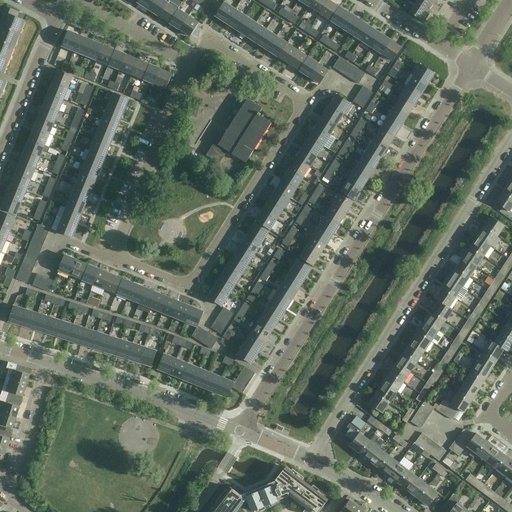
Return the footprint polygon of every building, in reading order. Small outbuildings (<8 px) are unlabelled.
[(138,0),(137,2),(148,9),(153,0),(138,0)] [(164,0),(153,0),(148,9),(158,15),(167,2),(164,0)] [(313,0),(309,6),(319,13),(327,0),(313,0)] [(329,0),(327,0),(319,13),(330,20),(339,6),(329,0)] [(430,0),(417,0),(415,3),(429,12),(435,3),(430,0)] [(167,2),(158,15),(169,22),(177,9),(167,2)] [(215,15),(226,22),(235,9),(224,2),(215,15)] [(429,12),(415,3),(409,13),(423,22),(429,12)] [(339,6),(330,20),(340,27),(349,13),(339,6)] [(0,95),(6,81),(0,78),(0,72),(3,73),(25,20),(17,17),(19,12),(6,7),(4,12),(6,13),(0,28),(0,95)] [(177,9),(169,22),(179,29),(188,15),(177,9)] [(235,9),(226,22),(236,29),(245,16),(235,9)] [(349,13),(340,27),(351,33),(359,20),(349,13)] [(188,15),(179,29),(190,36),(198,22),(188,15)] [(245,16),(236,29),(247,36),(255,22),(245,16)] [(359,20),(351,33),(361,40),(370,27),(359,20)] [(255,22),(247,36),(257,43),(266,29),(255,22)] [(370,27),(361,40),(371,47),(380,33),(370,27)] [(266,29),(257,43),(267,50),(276,36),(266,29)] [(62,46),(74,51),(80,36),(68,31),(62,46)] [(380,33),(371,47),(382,54),(391,40),(380,33)] [(80,36),(74,51),(85,55),(92,40),(80,36)] [(276,36),(267,50),(278,56),(287,43),(276,36)] [(92,40),(85,55),(97,60),(103,45),(92,40)] [(391,40),(382,54),(392,61),(401,47),(391,40)] [(287,43),(278,56),(288,63),(297,50),(287,43)] [(103,45),(97,60),(108,65),(114,50),(103,45)] [(114,50),(108,65),(120,69),(126,54),(114,50)] [(297,50),(288,63),(299,70),(307,56),(297,50)] [(126,54),(120,69),(131,74),(137,59),(126,54)] [(307,56),(299,70),(309,77),(318,63),(307,56)] [(333,67),(338,70),(344,60),(339,57),(333,67)] [(137,59),(131,74),(143,79),(149,64),(137,59)] [(344,60),(338,70),(343,73),(349,64),(344,60)] [(318,63),(309,77),(320,84),(329,70),(318,63)] [(149,64),(143,79),(154,84),(160,69),(149,64)] [(349,64),(343,73),(348,77),(354,67),(349,64)] [(420,65),(414,75),(427,84),(434,73),(420,65)] [(354,67),(348,77),(353,80),(360,70),(354,67)] [(160,69),(154,84),(166,88),(172,73),(160,69)] [(58,70),(53,82),(68,88),(73,76),(58,70)] [(360,70),(353,80),(358,83),(365,73),(360,70)] [(414,75),(407,86),(421,94),(427,84),(414,75)] [(53,82),(48,93),(63,99),(68,88),(53,82)] [(135,98),(137,92),(139,88),(134,86),(130,96),(135,98)] [(363,86),(359,91),(369,98),(373,92),(363,86)] [(407,86),(400,96),(414,105),(421,94),(407,86)] [(359,91),(356,96),(366,103),(369,98),(359,91)] [(113,92),(108,104),(123,110),(128,98),(113,92)] [(48,93),(44,105),(59,111),(63,99),(48,93)] [(336,94),(329,105),(343,114),(350,103),(336,94)] [(366,103),(356,96),(353,101),(363,108),(366,103)] [(400,96),(394,107),(407,115),(414,105),(400,96)] [(262,107),(248,98),(235,118),(231,116),(227,122),(230,125),(218,144),(215,141),(206,154),(220,163),(228,151),(246,162),(271,122),(260,115),(260,113),(259,112),(262,107)] [(108,104),(104,116),(119,122),(123,110),(108,104)] [(44,105),(39,116),(54,122),(59,111),(44,105)] [(329,105),(323,116),(336,124),(343,114),(329,105)] [(394,107),(387,117),(401,126),(407,115),(394,107)] [(39,116),(34,127),(49,134),(54,122),(39,116)] [(104,116),(99,127),(114,133),(119,122),(104,116)] [(323,116),(316,126),(330,135),(336,124),(323,116)] [(387,117),(381,128),(394,136),(401,126),(387,117)] [(316,126),(309,137),(323,145),(330,135),(316,126)] [(34,127),(29,139),(44,145),(49,134),(34,127)] [(99,127),(94,139),(109,145),(114,133),(99,127)] [(381,128),(374,138),(388,147),(394,136),(381,128)] [(309,137),(303,147),(317,156),(323,145),(309,137)] [(374,138),(367,149),(381,157),(388,147),(374,138)] [(29,139),(25,150),(40,157),(44,145),(29,139)] [(94,139),(90,150),(105,156),(109,145),(94,139)] [(303,147),(296,157),(310,166),(317,156),(303,147)] [(181,175),(190,154),(175,148),(167,168),(181,175)] [(367,149),(361,159),(374,168),(381,157),(367,149)] [(25,150),(20,162),(35,168),(40,157),(25,150)] [(90,150),(85,162),(100,168),(105,156),(90,150)] [(296,157),(289,168),(303,177),(310,166),(296,157)] [(361,159),(354,170),(368,178),(374,168),(361,159)] [(20,162),(15,173),(30,179),(35,168),(20,162)] [(85,162),(80,173),(95,179),(100,168),(85,162)] [(289,168),(283,179),(296,187),(303,177),(289,168)] [(354,170),(348,180),(361,189),(368,178),(354,170)] [(15,173),(11,185),(26,191),(30,179),(15,173)] [(80,173),(75,185),(90,191),(95,179),(80,173)] [(283,179),(276,189),(290,198),(296,187),(283,179)] [(361,189),(348,180),(341,191),(354,199),(361,189)] [(511,183),(509,182),(502,192),(511,198),(511,183)] [(11,185),(6,196),(21,202),(26,191),(11,185)] [(75,185),(71,196),(86,202),(90,191),(75,185)] [(276,189),(269,199),(283,208),(290,198),(276,189)] [(297,203),(302,205),(308,195),(304,192),(297,203)] [(511,206),(511,198),(502,192),(495,202),(509,212),(511,206)] [(339,193),(332,204),(346,213),(352,202),(339,193)] [(21,202),(6,196),(1,208),(16,214),(21,202)] [(71,196),(66,208),(81,214),(86,202),(71,196)] [(269,199),(263,210),(276,219),(283,208),(269,199)] [(332,204),(325,215),(339,223),(346,213),(332,204)] [(66,208),(61,219),(76,225),(81,214),(66,208)] [(0,210),(0,224),(10,229),(15,217),(0,210)] [(276,219),(263,210),(256,221),(270,229),(276,219)] [(325,215),(319,225),(332,234),(339,223),(325,215)] [(491,216),(484,226),(497,236),(504,225),(491,216)] [(76,225),(61,219),(56,231),(71,237),(76,225)] [(254,223),(247,234),(261,243),(268,232),(254,223)] [(0,224),(0,238),(5,241),(10,229),(0,224)] [(39,224),(36,229),(47,234),(49,228),(41,224),(39,224)] [(319,225),(312,236),(326,244),(332,234),(319,225)] [(484,226),(477,237),(490,246),(497,236),(484,226)] [(36,229),(34,234),(45,239),(47,234),(36,229)] [(34,234),(32,240),(43,244),(45,239),(34,234)] [(247,234),(241,245),(254,253),(261,243),(247,234)] [(312,236),(305,246),(319,255),(326,244),(312,236)] [(477,237),(470,247),(483,256),(490,246),(477,237)] [(32,240),(29,245),(40,250),(43,244),(32,240)] [(29,245),(27,251),(38,255),(40,250),(29,245)] [(241,245),(234,255),(248,264),(254,253),(241,245)] [(319,255),(305,246),(298,257),(312,266),(319,255)] [(470,247),(463,257),(476,266),(483,256),(470,247)] [(27,251),(25,256),(36,261),(38,255),(27,251)] [(58,270),(70,275),(76,260),(64,255),(58,270)] [(234,255),(227,265),(241,274),(248,264),(234,255)] [(25,256),(23,262),(34,266),(36,261),(25,256)] [(463,257),(456,267),(469,277),(476,266),(463,257)] [(76,260),(70,275),(81,279),(87,264),(76,260)] [(297,260),(290,270),(304,279),(311,268),(297,260)] [(20,267),(26,270),(31,272),(34,266),(23,262),(20,267)] [(511,266),(505,262),(502,266),(508,270),(511,266)] [(87,264),(81,279),(93,284),(99,269),(87,264)] [(227,265),(221,276),(234,284),(241,274),(227,265)] [(26,270),(20,267),(16,278),(21,281),(26,270)] [(456,267),(449,278),(462,287),(469,277),(456,267)] [(6,276),(12,278),(15,271),(7,268),(4,275),(6,276)] [(99,269),(93,284),(90,291),(101,295),(104,289),(110,274),(99,269)] [(26,270),(21,281),(27,283),(31,272),(26,270)] [(290,270),(283,281),(297,290),(304,279),(290,270)] [(500,270),(497,275),(503,279),(506,274),(500,270)] [(32,285),(37,287),(42,276),(37,274),(32,285)] [(110,274),(104,289),(116,293),(122,279),(110,274)] [(497,275),(494,279),(500,283),(503,279),(497,275)] [(42,276),(37,287),(43,290),(48,279),(42,276)] [(221,276),(214,286),(228,295),(234,284),(221,276)] [(449,278),(442,288),(455,297),(460,301),(467,290),(462,287),(449,278)] [(48,279),(43,290),(49,292),(53,281),(48,279)] [(122,279),(116,293),(127,298),(133,283),(122,279)] [(494,279),(491,283),(498,287),(500,283),(494,279)] [(283,281),(277,291),(291,300),(297,290),(283,281)] [(133,283),(127,298),(139,303),(145,288),(133,283)] [(498,287),(491,283),(489,287),(495,291),(498,287)] [(228,295),(214,286),(207,297),(221,306),(228,295)] [(145,288),(139,303),(137,308),(148,313),(150,307),(156,293),(145,288)] [(442,288),(435,298),(452,310),(448,307),(455,297),(442,288)] [(277,291),(270,302),(284,311),(291,300),(277,291)] [(486,291),(483,295),(489,299),(492,295),(486,291)] [(156,293),(150,307),(162,312),(168,297),(156,293)] [(483,295),(481,299),(487,303),(489,299),(483,295)] [(99,300),(88,297),(87,300),(85,304),(97,307),(99,300)] [(168,297),(162,312),(173,317),(179,302),(168,297)] [(438,301),(432,311),(445,320),(452,310),(435,298),(438,301)] [(481,299),(478,304),(484,308),(487,303),(481,299)] [(66,307),(72,309),(74,303),(68,301),(66,307)] [(179,302),(173,317),(185,322),(191,307),(179,302)] [(270,302),(264,312),(277,321),(284,311),(270,302)] [(484,308),(478,304),(475,308),(481,312),(484,308)] [(8,321),(20,325),(25,309),(13,305),(8,321)] [(191,307),(185,322),(196,326),(203,312),(191,307)] [(223,307),(220,312),(230,319),(233,314),(223,307)] [(25,309),(20,325),(32,329),(37,313),(25,309)] [(432,311),(425,321),(438,330),(445,320),(432,311)] [(220,312),(217,317),(227,324),(230,319),(220,312)] [(264,312),(257,323),(271,332),(277,321),(264,312)] [(473,312),(470,316),(476,320),(479,316),(473,312)] [(37,313),(32,329),(45,333),(50,317),(37,313)] [(470,316),(467,320),(473,324),(476,320),(470,316)] [(50,317),(45,333),(57,337),(62,320),(50,317)] [(217,317),(214,322),(224,329),(227,324),(217,317)] [(62,320),(57,337),(68,340),(73,324),(62,320)] [(467,320),(464,324),(470,328),(473,324),(467,320)] [(425,321),(418,332),(431,341),(438,330),(425,321)] [(224,329),(214,322),(210,327),(220,334),(224,329)] [(511,325),(507,322),(500,332),(511,339),(511,325)] [(257,323),(250,333),(264,342),(271,332),(257,323)] [(73,324),(68,340),(80,344),(84,328),(73,324)] [(470,328),(464,324),(462,328),(468,332),(470,328)] [(191,336),(196,339),(203,329),(198,326),(191,336)] [(84,328),(80,344),(91,348),(96,332),(84,328)] [(203,329),(196,339),(201,342),(204,337),(208,332),(203,329)] [(96,332),(91,348),(103,351),(108,335),(96,332)] [(208,332),(204,337),(214,344),(218,339),(208,332)] [(418,332),(411,342),(424,351),(431,341),(418,332)] [(490,340),(490,341),(507,352),(511,344),(511,339),(500,332),(494,343),(490,340)] [(250,333),(244,344),(257,352),(264,342),(250,333)] [(459,333),(456,337),(462,341),(465,337),(459,333)] [(108,335),(103,351),(115,355),(120,339),(108,335)] [(204,337),(201,342),(211,349),(214,344),(204,337)] [(456,337),(453,341),(460,345),(462,341),(456,337)] [(120,339),(115,355),(127,359),(132,343),(120,339)] [(453,341),(451,345),(457,349),(460,345),(453,341)] [(490,341),(483,351),(497,360),(503,349),(507,352),(490,341)] [(411,342),(404,352),(417,361),(424,351),(411,342)] [(132,343),(127,359),(138,362),(143,346),(132,343)] [(257,352),(244,344),(237,355),(251,363),(257,352)] [(457,349),(451,345),(448,349),(454,353),(457,349)] [(143,346),(138,362),(151,366),(156,350),(143,346)] [(483,351),(477,362),(490,370),(497,360),(483,351)] [(404,352),(397,362),(410,371),(417,361),(404,352)] [(445,353),(443,357),(449,361),(451,357),(445,353)] [(157,369),(169,373),(175,358),(163,354),(157,369)] [(443,357),(440,362),(446,366),(449,361),(443,357)] [(175,358),(169,373),(181,378),(187,363),(175,358)] [(8,369),(5,379),(26,385),(31,369),(8,362),(6,368),(8,369)] [(397,362),(390,373),(403,382),(410,371),(397,362)] [(440,362),(437,366),(443,370),(446,366),(440,362)] [(477,362),(470,372),(484,381),(490,370),(477,362)] [(187,363),(181,378),(192,383),(198,368),(187,363)] [(443,370),(437,366),(434,370),(440,374),(443,370)] [(244,367),(241,372),(251,378),(254,373),(244,367)] [(198,368),(192,383),(204,388),(210,373),(198,368)] [(241,372),(238,377),(248,383),(251,378),(241,372)] [(470,372),(463,383),(477,391),(484,381),(470,372)] [(210,373),(204,388),(215,392),(221,377),(210,373)] [(390,373),(383,383),(396,392),(403,382),(390,373)] [(432,374),(429,378),(435,382),(438,378),(432,374)] [(221,377),(215,392),(227,397),(231,387),(233,382),(221,377)] [(238,377),(234,382),(245,388),(248,383),(238,377)] [(435,382),(429,378),(426,382),(432,387),(435,382)] [(26,385),(5,379),(0,395),(6,396),(21,401),(26,385)] [(234,382),(231,387),(242,393),(245,388),(234,382)] [(383,383),(376,393),(389,402),(396,392),(383,383)] [(463,383),(457,393),(470,402),(477,391),(463,383)] [(423,387),(419,393),(424,396),(428,390),(423,387)] [(389,402),(376,393),(368,404),(382,413),(389,402)] [(424,396),(419,393),(415,399),(420,402),(424,396)] [(470,402),(457,393),(450,404),(464,412),(470,402)] [(0,394),(0,412),(16,417),(21,401),(6,396),(0,395),(0,394)] [(436,410),(441,413),(448,403),(443,399),(436,410)] [(424,401),(420,406),(431,413),(434,408),(424,401)] [(448,403),(441,413),(447,416),(453,406),(448,403)] [(420,406),(417,411),(427,418),(431,413),(420,406)] [(453,406),(447,416),(452,419),(458,409),(453,406)] [(410,407),(406,413),(410,416),(414,410),(410,407)] [(417,411),(414,416),(424,423),(427,418),(417,411)] [(0,429),(11,433),(16,417),(0,412),(0,429)] [(410,416),(406,413),(402,420),(406,422),(410,416)] [(344,435),(352,441),(359,432),(359,433),(366,423),(356,416),(348,426),(350,428),(344,435)] [(424,423),(414,416),(410,421),(421,428),(424,423)] [(373,423),(379,428),(382,424),(376,419),(373,423)] [(382,424),(379,428),(384,432),(387,428),(382,424)] [(11,433),(0,429),(0,447),(6,449),(11,433)] [(463,429),(460,434),(469,441),(473,436),(463,429)] [(359,453),(369,440),(359,433),(359,432),(352,441),(349,445),(359,453)] [(415,442),(419,446),(427,436),(422,433),(415,442)] [(476,433),(473,436),(469,441),(467,444),(466,446),(472,450),(469,455),(473,458),(476,454),(486,441),(476,433)] [(393,438),(398,443),(401,439),(396,434),(393,438)] [(460,434),(456,439),(466,446),(467,444),(469,441),(460,434)] [(427,436),(419,446),(424,450),(431,440),(427,436)] [(401,439),(398,443),(404,447),(407,443),(401,439)] [(456,439),(452,443),(462,451),(466,446),(456,439)] [(369,440),(359,453),(369,461),(379,448),(369,440)] [(431,440),(424,450),(429,453),(436,443),(431,440)] [(486,441),(476,454),(486,461),(496,448),(486,441)] [(436,443),(429,453),(434,457),(441,447),(436,443)] [(462,451),(452,443),(449,448),(458,455),(462,451)] [(424,450),(419,446),(418,445),(416,449),(415,449),(421,453),(424,450)] [(441,447),(434,457),(439,460),(446,451),(441,447)] [(379,448),(369,461),(379,468),(389,455),(379,448)] [(496,448),(486,461),(496,469),(505,456),(496,448)] [(427,457),(430,454),(429,453),(424,450),(421,453),(427,458),(427,457)] [(389,455),(379,468),(389,476),(399,463),(389,455)] [(511,460),(505,456),(496,469),(506,476),(511,467),(511,460)] [(454,471),(458,465),(454,462),(449,468),(454,471)] [(399,463),(389,476),(398,483),(408,470),(399,463)] [(432,468),(438,473),(441,469),(435,464),(432,468)] [(316,511),(317,511),(327,499),(285,467),(275,480),(278,482),(276,484),(271,487),(270,486),(246,496),(245,493),(240,495),(230,487),(210,511),(231,511),(241,499),(243,501),(245,499),(247,499),(252,511),(277,501),(275,497),(287,493),(289,491),(316,511)] [(441,469),(438,473),(444,477),(447,473),(441,469)] [(408,470),(398,483),(408,491),(418,478),(408,470)] [(470,474),(465,480),(469,483),(474,477),(470,474)] [(474,477),(469,483),(473,486),(478,480),(474,477)] [(418,478),(408,491),(418,498),(428,485),(418,478)] [(478,480),(473,486),(477,489),(482,483),(478,480)] [(428,485),(418,498),(428,506),(438,493),(428,485)] [(481,492),(485,495),(489,489),(486,486),(481,492)] [(489,489),(485,495),(489,498),(493,492),(489,489)] [(493,492),(489,498),(493,501),(497,495),(493,492)] [(443,507),(449,511),(448,511),(465,511),(467,510),(457,502),(460,499),(453,494),(443,507)] [(497,495),(493,501),(497,504),(501,498),(497,495)] [(501,507),(505,510),(509,504),(511,505),(511,501),(508,498),(501,507)] [(339,511),(353,511),(358,507),(349,500),(339,511)]
